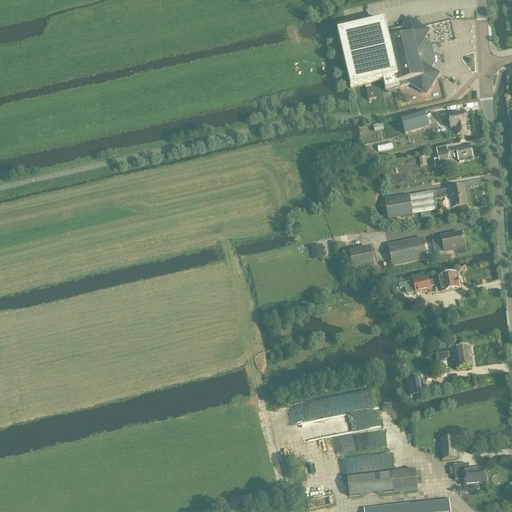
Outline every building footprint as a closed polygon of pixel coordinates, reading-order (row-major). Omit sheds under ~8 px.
[(407,22),(402,29),(386,33),(384,23),(337,34),(350,89),(384,81),(386,91),(393,89),(393,91),(411,86),(423,94),(428,93),(437,78),(436,74),(431,70),(433,66),(433,56),(432,52),(430,50),(428,43),(424,40),(427,35),(426,30),(411,21),(407,22)] [(369,102),(376,100),(374,90),(366,92),(369,102)] [(405,136),(428,129),(424,113),(400,120),(405,136)] [(456,116),(455,113),(441,116),(442,123),(449,122),(450,130),(456,129),(457,137),(466,135),(465,128),(466,128),(463,114),(456,116)] [(382,124),(373,127),(374,133),(384,131),(382,124)] [(439,160),(434,161),(435,167),(434,167),(435,170),(440,169),(440,166),(441,166),(440,163),(449,162),(447,153),(446,147),(436,149),(438,155),(439,160)] [(472,159),(470,148),(449,152),(450,158),(457,157),(458,162),(459,162),(459,164),(464,163),(464,160),(472,159)] [(420,168),(427,167),(425,158),(419,160),(420,168)] [(335,172),(326,173),(327,181),(336,180),(335,172)] [(468,208),(464,188),(448,191),(448,192),(434,195),(433,193),(386,201),(389,221),(437,213),(435,201),(446,199),(446,198),(449,198),(451,210),(468,208)] [(461,234),(441,238),(441,241),(432,243),(435,256),(444,254),(465,250),(461,234)] [(392,268),(427,261),(422,239),(388,247),(392,268)] [(312,249),(314,260),(324,258),(322,247),(312,249)] [(349,254),(354,275),(375,271),(371,250),(349,254)] [(428,279),(400,286),(401,290),(404,289),(405,294),(408,295),(415,294),(415,296),(431,292),(430,289),(434,288),(439,287),(441,295),(442,295),(459,291),(461,288),(460,284),(457,282),(456,276),(438,280),(438,281),(428,283),(428,279)] [(324,308),(334,306),(332,298),(322,301),(324,308)] [(457,372),(473,369),(469,349),(454,352),(457,372)] [(437,362),(449,360),(448,352),(435,354),(437,362)] [(431,386),(420,388),(421,394),(432,393),(431,386)] [(442,462),(457,460),(455,439),(447,440),(440,440),(441,453),(442,462)] [(468,466),(454,467),(455,482),(464,481),(465,488),(486,486),(484,470),(469,471),(468,466)] [(393,494),(417,491),(415,472),(347,479),(349,498),(393,493),(393,494)] [(449,511),(449,501),(364,510),(364,511),(449,511)]
